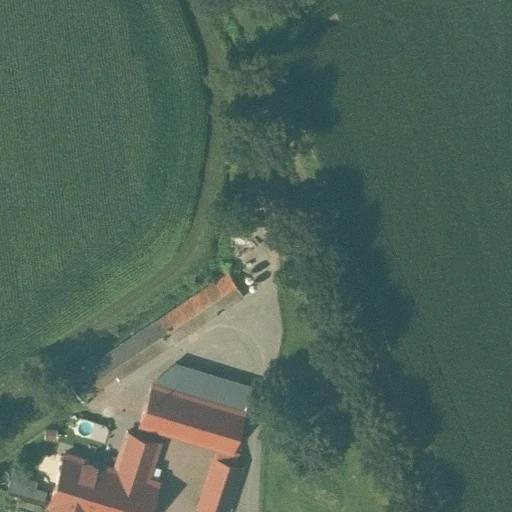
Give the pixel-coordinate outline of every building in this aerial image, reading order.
[(159,318),(102,356),(68,382),(81,399),(114,375),(117,379),(178,338),(179,339),(243,295),(227,272),(159,318)] [(251,385),(175,362),(151,383),(139,422),(231,450),(251,385)] [(336,381),(314,392),(320,404),(342,393),(336,381)] [(296,402),(291,403),(288,404),(286,405),(284,406),(282,408),(280,410),(278,412),(277,414),(276,417),(275,419),(274,422),(274,424),(275,428),(275,431),(278,436),(282,440),(284,442),(286,443),(289,444),(293,445),(297,446),(302,445),(305,443),(308,442),(311,439),(314,435),(316,432),(317,429),(317,426),(317,423),(317,419),(316,416),(314,412),(311,409),(308,406),(305,404),(301,403),(296,402)] [(127,431),(115,469),(64,453),(49,503),(52,504),(49,511),(146,511),(156,481),(146,477),(158,440),(127,431)] [(225,511),(240,466),(214,457),(198,506),(216,511),(225,511)] [(8,489),(49,500),(54,482),(13,471),(8,489)]
